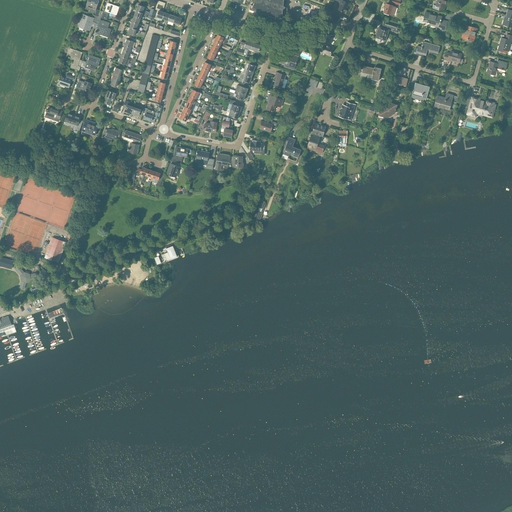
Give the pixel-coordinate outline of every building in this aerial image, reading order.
[(98,0),(87,0),(85,7),(89,8),(90,9),(89,12),(93,14),(94,13),(95,14),(95,15),(98,16),(100,10),(97,9),(96,9),(99,0),(98,0)] [(283,0),(255,0),(253,6),(250,5),(249,10),(275,19),(278,20),(280,20),(282,20),(283,9),(285,8),(286,7),(283,6),(283,0)] [(345,12),(347,10),(346,9),(349,3),(342,0),(335,0),(339,2),(336,7),(338,8),(338,10),(344,13),(344,12),(345,12)] [(437,0),(435,6),(439,7),(438,9),(444,11),(446,0),(437,0)] [(100,10),(98,16),(100,17),(101,18),(106,20),(108,14),(109,12),(116,14),(119,7),(108,3),(106,9),(104,9),(103,11),(100,10)] [(392,15),(393,13),(395,7),(392,6),(386,4),(386,5),(384,7),(385,8),(383,13),(384,13),(383,13),(384,14),(388,15),(389,15),(389,14),(392,15)] [(149,15),(152,16),(154,10),(151,9),(150,12),(143,10),(144,7),(138,5),(136,10),(147,14),(149,15)] [(511,10),(508,9),(505,20),(504,20),(502,25),(511,27),(511,10)] [(146,17),(147,15),(147,14),(136,10),(134,16),(141,19),(142,15),(146,17)] [(163,19),(165,13),(159,10),(156,17),(163,19)] [(444,31),(447,21),(441,20),(442,17),(426,12),(423,21),(431,23),(431,25),(438,27),(438,29),(444,31)] [(83,14),(79,27),(89,30),(91,25),(92,22),(96,23),(98,16),(95,15),(94,18),(93,18),(83,14)] [(98,16),(96,23),(98,24),(97,28),(99,29),(98,33),(108,37),(111,30),(108,28),(110,23),(100,20),(101,18),(100,17),(98,16)] [(176,16),(174,23),(180,25),(181,22),(182,18),(176,16)] [(398,33),(400,26),(384,21),(382,26),(384,26),(383,28),(379,26),(378,30),(376,30),(375,33),(377,33),(376,37),(377,38),(376,41),(380,42),(381,39),(386,40),(389,29),(389,28),(394,29),(393,31),(398,33)] [(137,30),(139,24),(132,22),(130,27),(137,30)] [(476,32),(477,28),(469,26),(465,25),(463,29),(464,29),(464,33),(462,32),(461,38),(465,39),(474,42),(475,36),(474,36),(475,32),(476,32)] [(140,31),(137,30),(130,27),(128,33),(134,36),(136,33),(139,34),(140,31)] [(215,40),(222,43),(223,40),(226,42),(228,39),(227,39),(227,38),(225,36),(224,37),(218,34),(215,40)] [(510,46),(511,38),(511,35),(507,34),(505,39),(501,38),(498,50),(507,53),(509,45),(510,46)] [(145,65),(151,66),(159,36),(152,35),(149,46),(145,65)] [(125,45),(132,47),(134,41),(127,39),(125,45)] [(219,48),(222,43),(215,40),(213,45),(219,48)] [(251,50),(254,43),(247,40),(246,43),(241,41),(237,53),(246,56),(245,59),(247,60),(251,61),(252,57),(248,56),(247,56),(249,49),(251,50)] [(325,53),(325,54),(329,56),(332,49),(327,47),(327,46),(326,46),(328,41),(325,40),(322,45),(321,48),(322,48),(321,51),(322,52),(325,53)] [(418,48),(416,53),(422,54),(426,55),(427,52),(427,51),(429,52),(438,54),(440,46),(424,41),(422,47),(418,46),(418,48)] [(254,43),(251,50),(258,52),(261,45),(254,43)] [(130,53),(132,47),(125,45),(123,51),(130,53)] [(217,54),(219,48),(213,45),(210,51),(217,54)] [(282,55),(280,63),(285,64),(284,67),(294,70),(300,51),(301,49),(295,47),(294,49),(291,58),(282,55)] [(81,67),(83,61),(80,60),(82,52),(70,48),(67,56),(75,59),(73,64),(72,63),(70,67),(75,69),(74,71),(77,72),(78,72),(78,70),(79,70),(80,67),(81,67)] [(446,52),(444,60),(448,61),(448,60),(451,61),(459,63),(460,59),(462,54),(450,50),(449,53),(446,52)] [(130,53),(123,51),(121,56),(130,60),(130,59),(128,59),(128,57),(130,57),(131,53),(130,53)] [(215,58),(217,54),(210,51),(207,57),(213,60),(217,62),(218,59),(215,58)] [(81,67),(80,67),(85,68),(94,72),(95,67),(97,68),(97,67),(100,59),(89,55),(87,58),(86,62),(83,61),(81,67)] [(128,65),(130,60),(121,56),(119,62),(122,63),(122,65),(124,65),(125,64),(128,65)] [(508,63),(495,59),(494,62),(490,61),(486,73),(495,75),(497,68),(505,71),(508,63)] [(255,62),(251,61),(247,60),(244,68),(253,71),(255,66),(254,65),(255,62)] [(203,67),(209,70),(210,67),(214,69),(215,66),(211,65),(205,62),(203,67)] [(145,65),(143,73),(149,74),(151,66),(145,65)] [(363,69),(362,72),(368,74),(367,78),(371,79),(378,81),(381,68),(374,67),(374,68),(364,66),(363,69)] [(114,73),(120,76),(124,77),(126,72),(125,71),(125,70),(124,69),(119,67),(119,69),(116,67),(114,73)] [(206,76),(209,70),(203,67),(200,73),(206,76)] [(252,77),(253,71),(244,68),(243,72),(241,71),(240,73),(241,74),(252,77)] [(285,88),(288,80),(285,79),(286,75),(276,72),(275,76),(277,77),(274,86),(282,89),(282,87),(285,88)] [(143,73),(140,81),(147,83),(149,74),(143,73)] [(204,82),(206,76),(200,73),(197,79),(204,82)] [(76,77),(68,74),(66,74),(65,76),(61,75),(59,83),(65,86),(69,88),(71,81),(75,82),(76,77)] [(250,83),(252,77),(241,74),(239,81),(243,83),(244,81),(250,83)] [(406,87),(408,79),(398,76),(395,84),(406,87)] [(311,78),(308,86),(315,89),(318,81),(311,78)] [(116,87),(118,81),(112,79),(110,85),(116,87)] [(202,85),(204,82),(197,79),(194,85),(200,88),(201,87),(204,89),(205,87),(202,85)] [(84,82),(79,80),(76,88),(82,90),(81,92),(88,95),(92,83),(85,81),(84,82)] [(412,95),(411,98),(415,99),(416,98),(426,101),(430,86),(415,82),(413,90),(412,95)] [(140,84),(138,92),(144,94),(144,91),(145,88),(146,85),(140,84)] [(235,91),(246,94),(248,88),(241,86),(237,85),(235,91)] [(190,95),(199,99),(200,99),(202,94),(200,92),(193,89),(190,95)] [(108,90),(106,96),(111,98),(112,98),(114,99),(116,93),(114,93),(108,90)] [(244,100),(246,94),(235,91),(234,93),(236,94),(235,97),(238,98),(244,100)] [(208,101),(209,99),(211,96),(204,93),(202,95),(207,97),(206,100),(208,101)] [(437,95),(434,106),(444,109),(449,110),(450,107),(451,104),(452,100),(453,96),(453,95),(447,93),(445,98),(437,95)] [(161,102),(163,95),(157,94),(156,98),(152,97),(152,99),(155,100),(161,102)] [(199,100),(199,99),(190,95),(188,101),(196,105),(197,105),(198,103),(195,101),(197,98),(199,100)] [(278,98),(269,95),(268,98),(270,99),(266,109),(274,112),(276,106),(281,107),(284,100),(284,98),(279,96),(278,98)] [(106,96),(104,102),(107,103),(106,104),(109,105),(112,106),(114,99),(112,98),(111,98),(106,96)] [(471,96),(466,115),(475,117),(476,114),(492,118),(496,103),(486,100),(486,102),(479,100),(479,98),(471,96)] [(227,109),(239,113),(241,107),(235,105),(236,101),(231,100),(227,109)] [(132,114),(135,104),(128,102),(125,101),(123,108),(126,109),(125,111),(132,114)] [(194,110),(196,105),(188,101),(185,107),(194,110)] [(343,104),(340,114),(348,117),(349,112),(356,114),(359,106),(348,102),(347,105),(343,104)] [(394,114),(397,105),(388,103),(387,105),(384,105),(383,107),(381,107),(378,115),(387,118),(388,115),(391,116),(391,113),(394,114)] [(135,104),(132,114),(139,116),(140,114),(142,115),(145,108),(135,104)] [(193,111),(194,110),(185,107),(183,112),(189,115),(191,110),(193,111)] [(59,111),(48,108),(45,117),(58,122),(62,111),(59,110),(59,111)] [(156,119),(159,112),(148,109),(144,118),(151,121),(153,118),(156,119)] [(238,119),(239,113),(227,109),(227,112),(229,112),(228,116),(238,119)] [(207,121),(210,114),(206,111),(202,119),(207,121)] [(189,115),(183,112),(180,118),(186,121),(188,118),(190,120),(192,117),(189,115)] [(68,113),(65,121),(77,126),(77,127),(76,129),(79,130),(82,121),(79,120),(80,118),(68,113)] [(95,135),(98,126),(90,123),(90,121),(86,120),(82,131),(86,132),(86,133),(91,134),(95,135)] [(217,125),(217,122),(210,121),(210,124),(205,123),(204,131),(216,133),(217,125)] [(229,127),(230,122),(223,121),(222,125),(221,131),(224,132),(223,136),(231,137),(233,130),(228,129),(229,127)] [(271,124),(262,121),(260,128),(271,132),(273,127),(276,128),(278,123),(272,121),(271,124)] [(323,137),(326,127),(315,123),(312,133),(311,134),(307,147),(316,149),(315,151),(322,154),(323,152),(325,145),(318,143),(320,137),(320,136),(323,137)] [(112,130),(108,129),(107,130),(105,130),(101,139),(104,140),(105,138),(112,140),(112,139),(115,140),(117,136),(119,137),(122,130),(118,129),(118,131),(113,129),(112,130)] [(123,130),(122,136),(125,137),(134,140),(133,142),(133,143),(130,142),(128,148),(127,150),(128,150),(128,152),(129,152),(131,153),(131,154),(131,155),(132,155),(134,155),(135,153),(137,154),(139,145),(138,145),(139,142),(140,142),(142,136),(127,131),(126,131),(123,130)] [(347,138),(347,133),(347,131),(338,130),(337,138),(337,143),(342,143),(346,143),(347,138)] [(284,152),(283,154),(289,156),(289,154),(298,158),(301,150),(294,147),(292,147),(295,139),(289,137),(286,144),(285,147),(284,152)] [(250,142),(250,150),(254,150),(254,153),(260,154),(261,151),(261,149),(264,149),(264,145),(265,143),(261,143),(261,141),(252,140),(252,142),(250,142)] [(174,158),(173,161),(174,161),(181,164),(182,160),(183,157),(187,157),(188,154),(190,154),(191,153),(191,151),(191,150),(189,149),(178,147),(176,147),(174,158)] [(196,160),(196,162),(199,163),(198,166),(212,169),(214,159),(208,158),(209,152),(198,150),(196,159),(196,160)] [(218,154),(215,169),(216,169),(220,170),(221,165),(227,166),(228,162),(229,162),(230,161),(233,161),(233,167),(243,167),(243,163),(242,163),(242,156),(233,156),(233,157),(230,157),(231,156),(218,154)] [(180,166),(181,164),(174,161),(173,164),(170,163),(167,174),(177,177),(181,166),(180,166)] [(250,164),(246,167),(252,176),(256,174),(256,173),(254,169),(250,164)] [(138,168),(136,174),(140,175),(140,174),(143,175),(141,182),(144,183),(146,176),(149,169),(143,167),(141,170),(138,169),(138,168)] [(149,169),(146,176),(149,177),(147,185),(150,186),(151,181),(152,178),(155,171),(149,169)] [(152,178),(151,181),(157,183),(156,186),(160,187),(163,178),(159,177),(160,173),(155,171),(153,175),(152,178)] [(257,211),(254,218),(260,220),(262,215),(263,213),(262,213),(257,211)] [(44,258),(58,262),(65,242),(51,238),(44,258)] [(168,252),(164,254),(167,261),(168,260),(169,260),(171,259),(172,259),(177,257),(173,246),(166,248),(168,252)] [(0,266),(11,269),(13,263),(13,261),(8,259),(2,257),(0,256),(0,266)] [(24,272),(18,266),(15,269),(20,275),(20,276),(21,281),(22,281),(19,287),(23,289),(26,283),(30,279),(38,277),(37,273),(29,274),(28,274),(27,273),(28,272),(26,272),(25,273),(25,272),(24,272)] [(0,329),(11,325),(8,316),(0,318),(0,329)] [(11,325),(0,329),(0,334),(1,338),(14,333),(11,325)]
